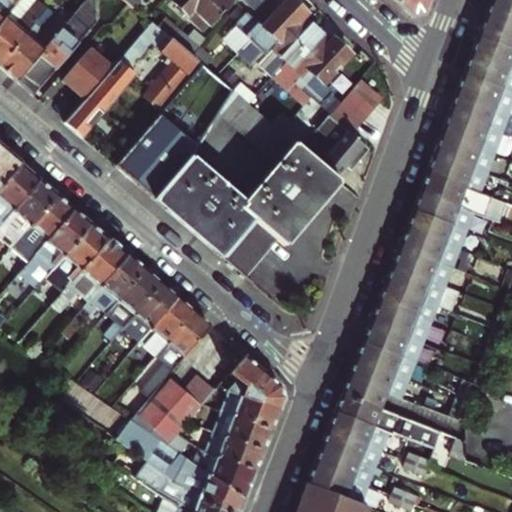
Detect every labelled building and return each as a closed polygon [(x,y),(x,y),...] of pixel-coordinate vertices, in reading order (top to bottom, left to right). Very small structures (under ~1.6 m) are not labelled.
[(0,62),(46,9),(35,0),(20,0),(14,8),(0,24),(0,62)] [(0,0),(0,24),(14,8),(4,0),(0,0)] [(26,90),(33,96),(95,23),(96,2),(92,0),(85,0),(65,24),(16,82),(26,90)] [(140,0),(123,0),(129,4),(133,8),(140,0)] [(172,0),(204,29),(220,12),(207,0),(172,0)] [(207,0),(220,12),(231,0),(207,0)] [(250,40),(261,50),(265,46),(270,51),(301,18),(306,13),(297,5),(291,0),(286,0),(272,17),(267,13),(258,23),(248,14),(237,27),(250,40)] [(255,0),(243,0),(258,13),(263,7),(255,0)] [(395,0),(412,16),(418,14),(424,12),(428,0),(395,0)] [(511,7),(493,0),(490,0),(486,10),(483,18),(511,28),(511,7)] [(16,82),(65,24),(46,9),(0,62),(0,67),(8,74),(16,82)] [(258,64),(272,77),(315,31),(309,24),(301,18),(270,51),(267,55),(258,64)] [(511,28),(483,18),(480,27),(476,36),(511,49),(511,28)] [(150,23),(102,79),(115,91),(128,76),(123,72),(148,43),(165,57),(159,65),(165,70),(144,95),(160,108),(193,70),(196,72),(202,66),(192,58),(182,49),(150,23)] [(308,96),(309,95),(298,86),(302,81),(297,76),(328,43),(320,36),(315,31),(272,77),(301,105),(308,96)] [(473,46),(469,55),(511,71),(511,49),(476,36),(473,46)] [(298,86),(309,95),(321,83),(321,84),(349,54),(340,46),(332,38),(328,43),(297,76),(302,81),(298,86)] [(182,49),(192,58),(197,52),(192,48),(187,43),(182,49)] [(261,50),(267,55),(270,51),(265,46),(261,50)] [(110,65),(93,51),(66,84),(72,89),(82,98),(110,65)] [(511,71),(469,55),(465,66),(462,75),(511,93),(511,71)] [(202,66),(196,72),(163,111),(115,166),(133,182),(155,200),(192,157),(220,112),(233,91),(216,77),(202,66)] [(163,111),(196,72),(193,70),(160,108),(163,111)] [(511,93),(462,75),(459,84),(455,93),(511,114),(511,93)] [(102,79),(65,123),(79,135),(115,91),(102,79)] [(360,82),(326,118),(345,135),(362,116),(378,99),(360,82)] [(330,92),(321,84),(321,83),(309,95),(308,96),(318,105),(330,92)] [(220,112),(279,163),(295,145),(277,130),(247,104),(233,91),(220,112)] [(511,115),(511,114),(455,93),(451,104),(447,115),(504,136),(511,115)] [(310,132),(291,115),(277,130),(295,145),(297,146),(310,132)] [(444,124),(439,136),(496,157),(504,136),(447,115),(444,124)] [(325,116),(313,129),(331,146),(327,151),(323,147),(312,159),(332,177),(343,166),(347,169),(354,161),(363,152),(345,135),(326,118),(325,116)] [(435,147),(432,155),(489,176),(496,157),(439,136),(435,147)] [(0,144),(0,186),(21,163),(4,148),(0,144)] [(297,146),(295,145),(279,163),(254,191),(244,203),(248,206),(244,210),(279,240),(284,244),(312,210),(337,181),(332,177),(312,159),(297,146)] [(489,176),(432,155),(428,166),(425,174),(465,189),(481,195),(489,176)] [(246,279),(279,240),(244,210),(248,206),(244,203),(254,191),(237,176),(228,188),(192,157),(155,200),(189,229),(246,279)] [(30,170),(21,163),(0,186),(0,224),(39,178),(30,170)] [(465,189),(425,174),(423,180),(418,193),(458,207),(465,189)] [(47,185),(39,178),(0,224),(0,240),(9,248),(10,248),(57,193),(47,185)] [(57,193),(10,248),(27,263),(74,208),(64,200),(57,193)] [(458,207),(418,193),(415,202),(411,211),(467,232),(474,214),(458,207)] [(511,206),(509,205),(502,224),(511,227),(511,206)] [(74,208),(27,263),(18,273),(35,288),(51,269),(91,223),(83,216),(74,208)] [(467,232),(411,211),(407,222),(404,229),(460,251),(467,232)] [(91,223),(51,269),(64,281),(61,285),(64,288),(108,237),(98,229),(91,223)] [(460,251),(404,229),(400,240),(397,248),(452,269),(460,251)] [(108,237),(64,288),(51,303),(59,310),(76,290),(88,300),(128,254),(117,245),(108,237)] [(452,269),(397,248),(394,258),(390,266),(445,288),(452,269)] [(88,300),(105,314),(143,268),(136,262),(128,254),(88,300)] [(445,288),(390,266),(387,276),(383,285),(438,307),(445,288)] [(143,268),(105,314),(122,328),(160,283),(153,276),(143,268)] [(122,328),(138,342),(177,297),(170,290),(160,283),(122,328)] [(438,307),(383,285),(380,294),(376,304),(431,325),(438,307)] [(508,312),(511,301),(511,291),(506,289),(499,308),(508,312)] [(177,297),(138,342),(155,356),(194,311),(186,304),(177,297)] [(372,314),(368,323),(423,344),(431,325),(376,304),(372,314)] [(500,331),(508,312),(499,308),(492,328),(500,331)] [(194,311),(155,356),(155,357),(163,364),(139,391),(148,398),(167,377),(211,326),(203,319),(194,311)] [(365,331),(361,341),(416,362),(423,344),(368,323),(365,331)] [(500,331),(492,328),(484,346),(493,350),(500,331)] [(416,362),(361,341),(358,349),(354,359),(409,380),(416,362)] [(493,350),(484,346),(477,365),(486,369),(493,350)] [(243,388),(240,394),(280,410),(285,396),(284,391),(283,388),(244,355),(230,372),(243,388)] [(351,368),(347,377),(386,393),(402,399),(409,380),(354,359),(351,368)] [(486,369),(477,365),(470,383),(479,386),(486,369)] [(176,435),(186,423),(214,390),(197,376),(183,391),(175,384),(167,377),(148,398),(129,420),(166,445),(176,435)] [(386,393),(347,377),(343,387),(340,395),(379,409),(386,393)] [(225,378),(218,386),(224,388),(227,389),(225,378)] [(470,383),(461,379),(454,397),(463,401),(470,383)] [(68,381),(58,394),(102,428),(112,415),(68,381)] [(225,395),(220,410),(273,429),(276,419),(280,410),(240,394),(227,389),(224,388),(222,394),(225,395)] [(337,404),(333,412),(388,433),(433,451),(440,432),(379,409),(340,395),(337,404)] [(463,401),(454,397),(446,416),(456,420),(463,401)] [(273,429),(220,410),(215,408),(212,416),(217,417),(211,432),(264,452),(268,442),(273,429)] [(388,433),(333,412),(330,421),(327,429),(382,450),(388,433)] [(106,432),(174,481),(183,488),(200,494),(198,501),(226,511),(240,511),(241,510),(245,500),(199,468),(166,445),(129,420),(123,429),(112,422),(106,432)] [(382,450),(327,429),(323,440),(320,447),(375,468),(382,450)] [(264,452),(211,432),(208,430),(205,437),(209,438),(203,452),(257,470),(260,461),(264,452)] [(464,441),(456,439),(449,457),(464,463),(464,441)] [(375,468),(320,447),(316,456),(313,465),(368,486),(375,468)] [(257,470),(203,452),(199,450),(198,456),(202,459),(199,468),(245,500),(250,487),(257,470)] [(409,453),(406,460),(427,468),(430,461),(409,453)] [(404,467),(424,474),(427,468),(406,460),(404,467)] [(368,486),(313,465),(310,473),(306,483),(361,505),(368,486)] [(138,479),(168,498),(173,501),(172,503),(189,511),(226,511),(198,501),(200,494),(183,488),(174,481),(167,489),(143,474),(138,479)] [(361,505),(306,483),(301,497),(294,511),(367,511),(369,509),(361,505)] [(406,493),(403,500),(421,507),(424,500),(406,493)] [(189,511),(172,503),(173,501),(168,498),(159,511),(152,506),(149,511),(150,511),(189,511)] [(405,511),(419,511),(421,507),(403,500),(399,510),(405,511)]
